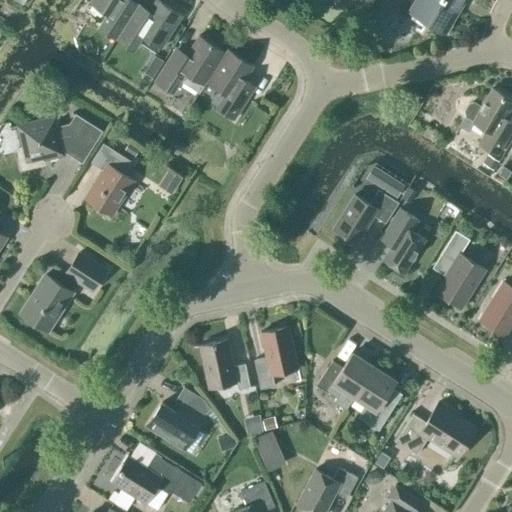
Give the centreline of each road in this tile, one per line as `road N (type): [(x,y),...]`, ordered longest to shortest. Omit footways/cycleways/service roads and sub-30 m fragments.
road 1 (residential): [(251,291),(295,283),(330,290),(511,412)]
road 2 (residential): [(251,291),(238,221),(321,89)]
road 3 (residential): [(106,415),(170,315),(251,291)]
road 4 (residential): [(488,55),(321,89)]
road 5 (residential): [(321,89),(297,48),(220,0)]
